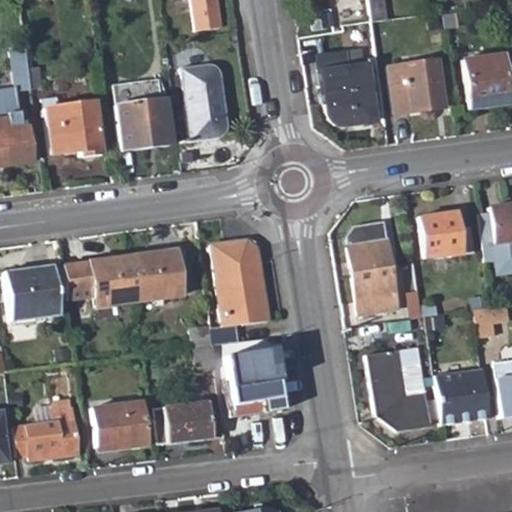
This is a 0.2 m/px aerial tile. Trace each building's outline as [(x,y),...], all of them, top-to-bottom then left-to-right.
[(212,0),(186,0),(191,32),(216,28),(212,0)] [(379,0),(364,0),(367,21),(382,19),(379,0)] [(307,17),(310,31),(324,29),(321,15),(307,17)] [(11,90),(0,91),(0,168),(27,165),(17,92),(28,90),(22,50),(6,51),(11,90)] [(313,58),(316,74),(348,69),(346,53),(313,58)] [(459,63),(464,110),(485,107),(485,101),(503,98),(497,58),(459,63)] [(384,69),(390,115),(439,108),(432,62),(384,69)] [(178,70),(187,143),(215,139),(219,138),(222,134),(224,130),(224,125),(216,74),(214,70),(210,67),(206,66),(178,70)] [(362,67),(348,69),(316,74),(321,113),(323,117),(325,121),(328,124),(341,127),(370,122),(362,67)] [(107,87),(110,107),(155,101),(153,81),(107,87)] [(39,101),(48,156),(77,153),(78,158),(97,155),(89,103),(55,107),(54,99),(39,101)] [(110,107),(116,153),(166,146),(160,100),(155,101),(110,107)] [(511,205),(484,209),(493,273),(511,270),(511,205)] [(414,218),(422,260),(443,257),(444,259),(457,258),(457,256),(469,254),(465,228),(453,229),(450,214),(414,218)] [(342,236),(355,315),(394,309),(380,223),(349,227),(342,236)] [(207,247),(216,313),(218,328),(207,329),(210,346),(234,343),(232,326),(264,321),(253,250),(243,241),(207,247)] [(171,252),(128,258),(134,302),(177,296),(176,287),(190,285),(188,264),(172,265),(171,252)] [(134,302),(128,258),(59,268),(63,304),(88,301),(89,308),(134,302)] [(0,273),(0,286),(5,323),(55,317),(48,267),(0,273)] [(402,283),(406,319),(418,317),(416,307),(412,282),(402,283)] [(433,305),(416,307),(418,317),(421,317),(434,315),(433,305)] [(490,308),(493,323),(503,322),(502,306),(490,308)] [(486,325),(493,323),(490,308),(487,308),(467,311),(471,339),(486,336),(486,325)] [(205,315),(207,329),(218,328),(216,313),(205,315)] [(188,331),(190,349),(210,346),(207,329),(188,331)] [(192,373),(212,370),(210,346),(190,349),(192,373)] [(222,357),(231,417),(278,409),(268,350),(222,357)] [(392,433),(425,428),(415,366),(398,367),(395,352),(361,357),(370,418),(392,433)] [(511,361),(488,364),(495,418),(511,415),(511,361)] [(436,426),(483,420),(476,370),(429,376),(436,426)] [(87,410),(93,452),(141,446),(136,404),(87,410)] [(203,404),(147,411),(151,445),(207,439),(203,404)] [(51,423),(8,429),(11,456),(23,455),(25,460),(72,455),(66,406),(49,408),(51,423)]
